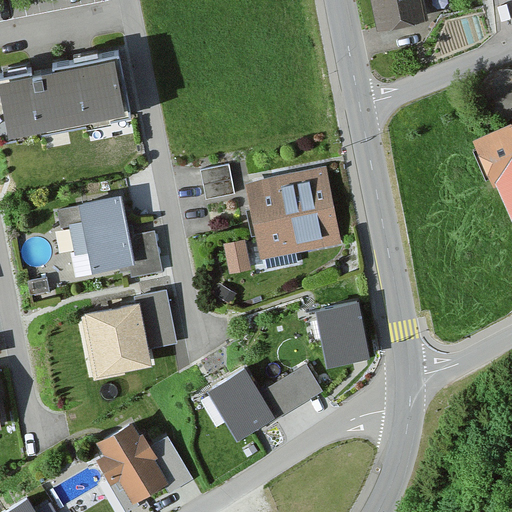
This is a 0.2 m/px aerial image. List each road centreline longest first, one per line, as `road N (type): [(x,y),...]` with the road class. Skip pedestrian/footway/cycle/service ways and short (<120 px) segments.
road 1 (unclassified): [(409,388),(405,330),(339,0)]
road 2 (residential): [(128,0),(197,345)]
road 3 (residential): [(203,511),(409,388)]
road 4 (residential): [(0,267),(34,437)]
road 5 (unclassified): [(376,511),(398,464),(409,388)]
